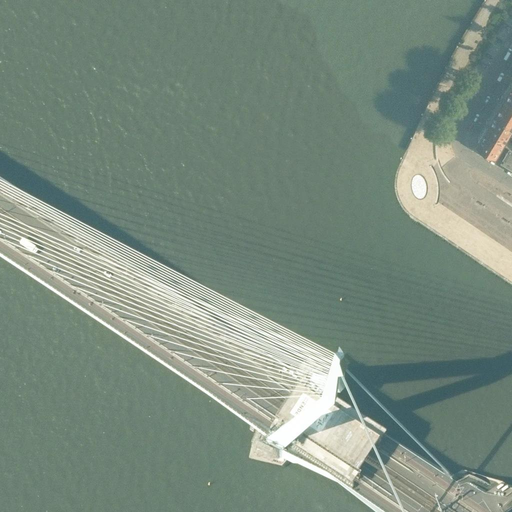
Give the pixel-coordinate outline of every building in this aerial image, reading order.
[(511,83),(510,82),(502,95),(511,101),(511,83)] [(511,101),(502,95),(495,107),(511,116),(511,101)] [(511,116),(495,107),(485,123),(504,135),(511,121),(511,116)] [(496,149),(503,138),(504,135),(485,123),(476,139),(495,151),(496,149)] [(509,141),(503,138),(496,149),(502,152),(502,154),(511,159),(511,143),(509,141)] [(333,393),(312,364),(301,372),(253,444),(249,461),(284,467),(333,393)] [(511,511),(511,486),(464,470),(424,511),(511,511)]
